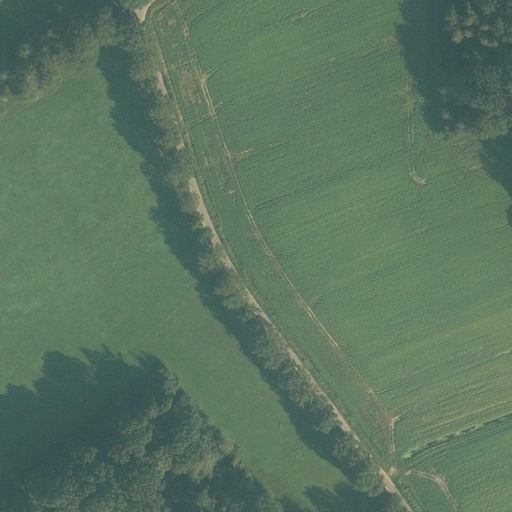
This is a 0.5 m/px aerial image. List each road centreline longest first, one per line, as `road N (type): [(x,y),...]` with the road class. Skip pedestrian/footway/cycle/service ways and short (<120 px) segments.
road 1 (unclassified): [(406,511),(227,268),(134,8)]
road 2 (track): [(0,85),(134,8)]
